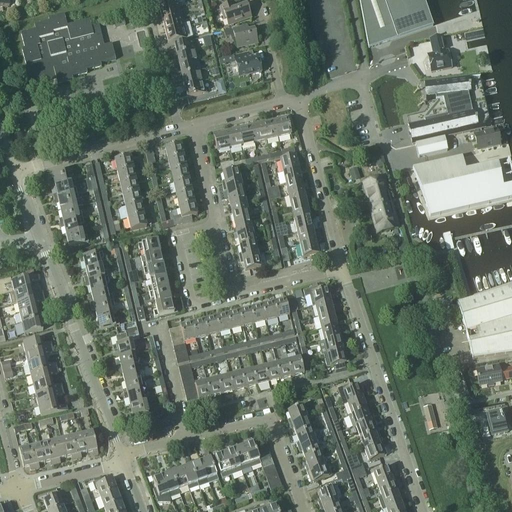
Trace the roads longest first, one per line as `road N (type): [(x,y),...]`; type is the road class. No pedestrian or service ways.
road 1 (residential): [(121,458),(14,169)]
road 2 (residential): [(423,511),(342,266)]
road 3 (residential): [(121,458),(267,419),(302,511)]
road 4 (residential): [(342,266),(299,98)]
road 5 (residential): [(14,169),(178,128)]
road 6 (residential): [(233,295),(193,304),(177,237),(217,228)]
road 7 (residential): [(178,128),(146,0)]
